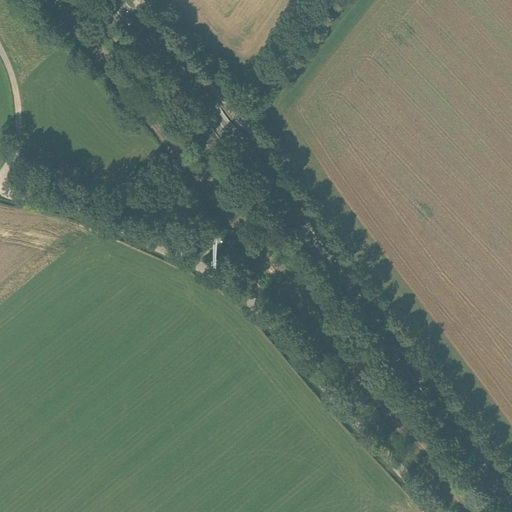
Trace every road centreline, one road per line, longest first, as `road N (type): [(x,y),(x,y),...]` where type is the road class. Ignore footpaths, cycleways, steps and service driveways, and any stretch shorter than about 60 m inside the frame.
road 1 (tertiary): [(511,504),(246,154),(118,6)]
road 2 (unclassified): [(437,511),(273,326),(221,280),(66,206),(0,188)]
road 3 (unclassified): [(0,178),(23,170),(131,205),(209,146)]
road 4 (unclassified): [(209,146),(324,0)]
road 5 (unclassified): [(209,146),(123,49),(109,19),(118,6)]
road 6 (track): [(0,50),(18,117),(12,170)]
